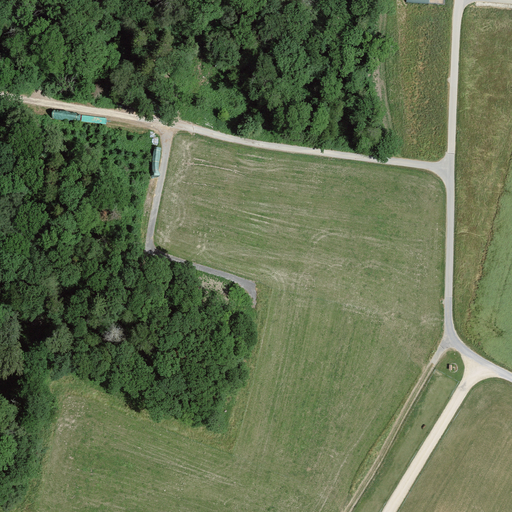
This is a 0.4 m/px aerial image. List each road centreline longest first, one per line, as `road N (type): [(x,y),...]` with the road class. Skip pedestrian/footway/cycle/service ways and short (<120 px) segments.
road 1 (track): [(451,333),(449,165),(312,149),(0,87)]
road 2 (track): [(390,511),(481,355)]
road 3 (track): [(449,165),(458,0)]
